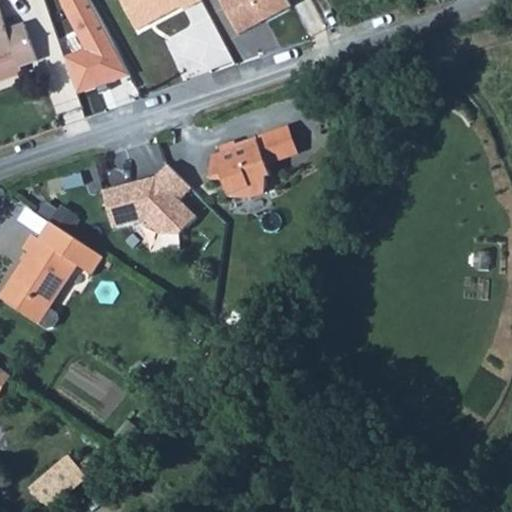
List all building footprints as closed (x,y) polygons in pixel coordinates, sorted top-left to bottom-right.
[(207,5),(204,0),(123,0),(141,33),(184,11),(186,14),(207,5)] [(293,4),(291,0),(224,0),(241,31),(293,4)] [(0,83),(23,75),(20,70),(38,64),(25,25),(8,31),(0,3),(0,83)] [(225,140),(227,148),(217,151),(213,174),(224,177),(229,191),(254,193),(258,184),(267,182),(273,169),(260,130),(250,133),(252,141),(242,144),(240,136),(225,140)] [(160,176),(105,190),(115,225),(145,216),(158,230),(182,232),(198,217),(183,199),(192,186),(170,167),(160,176)] [(102,256),(51,218),(36,239),(29,233),(18,249),(27,255),(22,263),(17,261),(0,285),(0,297),(33,322),(74,267),(87,277),(102,256)] [(0,365),(0,398),(14,374),(0,365)] [(73,475),(63,461),(23,491),(38,511),(43,511),(93,479),(85,467),(73,475)]
